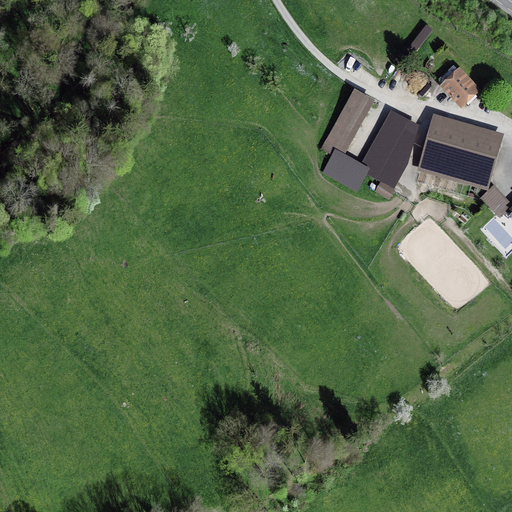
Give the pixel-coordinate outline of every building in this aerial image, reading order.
[(477,88),(461,72),(445,87),(461,103),(477,88)] [(372,102),(354,92),(322,149),(340,159),(372,102)] [(415,128),(392,115),(360,170),(382,182),(376,192),(389,199),(394,191),(387,187),(411,144),(407,141),(415,128)] [(500,140),(434,121),(421,168),(487,187),(500,140)] [(350,144),(346,152),(362,159),(366,151),(350,144)] [(357,177),(360,170),(340,159),(336,165),(357,177)] [(510,207),(492,188),(482,198),(500,217),(510,207)]
